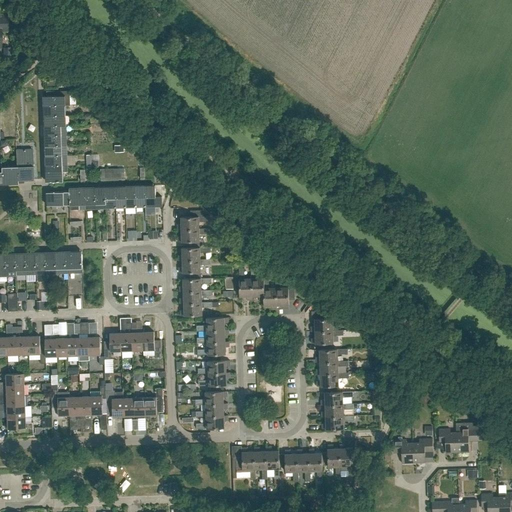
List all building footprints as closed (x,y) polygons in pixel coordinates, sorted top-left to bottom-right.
[(43,95),(44,106),(65,105),(70,105),(70,91),(59,91),(46,91),(47,95),(43,95)] [(44,106),(44,116),(66,115),(65,105),(44,106)] [(66,115),(44,116),(45,126),(66,125),(66,115)] [(45,126),(45,136),(66,135),(66,125),(45,126)] [(66,135),(45,136),(45,146),(67,145),(66,135)] [(45,146),(46,156),(67,155),(67,145),(45,146)] [(32,149),(16,150),(16,166),(17,180),(33,179),(32,149)] [(67,155),(46,156),(46,166),(54,166),(68,165),(67,155)] [(54,172),(46,172),(47,182),(63,182),(63,172),(68,172),(68,165),(54,166),(54,172)] [(1,167),(1,184),(17,183),(17,180),(16,166),(1,167)] [(105,180),(119,180),(121,179),(120,175),(120,172),(120,169),(105,169),(105,173),(105,176),(105,180)] [(136,207),(146,207),(145,185),(135,186),(136,207)] [(162,196),(156,197),(155,185),(145,185),(146,207),(162,206),(162,196)] [(116,208),(115,186),(105,187),(106,208),(116,208)] [(125,186),(115,186),(116,208),(126,208),(125,186)] [(136,207),(135,186),(125,186),(126,208),(136,207)] [(69,188),(70,191),(70,205),(70,210),(79,209),(86,209),(85,187),(69,188)] [(95,187),(85,187),(86,209),(96,209),(95,187)] [(96,209),(106,208),(105,187),(95,187),(96,209)] [(57,210),(57,205),(70,205),(70,191),(47,192),(47,206),(52,205),(52,210),(57,210)] [(192,198),(181,201),(182,209),(194,206),(192,198)] [(178,227),(177,227),(178,230),(181,229),(199,229),(199,228),(199,222),(209,221),(209,216),(203,216),(203,210),(191,210),(191,216),(181,217),(181,224),(178,224),(178,227)] [(200,241),(200,234),(210,233),(210,228),(199,228),(199,229),(181,229),(182,236),(179,236),(179,239),(178,239),(178,242),(182,241),(182,242),(187,242),(200,241)] [(210,247),(200,247),(200,241),(187,242),(187,247),(182,248),(182,255),(179,255),(180,258),(179,258),(179,260),(182,260),(200,259),(200,252),(210,252),(210,247)] [(57,273),(67,273),(66,260),(66,251),(56,252),(57,273)] [(72,251),(72,254),(72,259),(66,260),(67,273),(83,273),(82,251),(72,251)] [(37,274),(47,274),(46,252),(36,253),(37,274)] [(47,274),(57,273),(56,252),(46,252),(47,274)] [(7,275),(17,275),(16,253),(6,254),(7,275)] [(17,275),(27,274),(26,253),(16,253),(17,275)] [(27,274),(37,274),(36,253),(26,253),(27,274)] [(201,265),(211,264),(211,259),(200,259),(182,260),(183,267),(180,267),(180,270),(179,270),(179,272),(183,272),(183,273),(188,272),(201,272),(201,265)] [(239,278),(240,296),(247,296),(247,299),(250,299),(250,300),(252,300),(252,296),(252,278),(245,278),(244,268),(239,268),(239,278)] [(259,296),(259,298),(262,298),(262,299),(264,299),(263,278),(257,278),(256,268),(251,268),(252,278),(252,296),(259,296)] [(181,286),(181,289),(180,289),(180,291),(184,291),(202,290),(201,283),(211,283),(211,278),(201,278),(201,272),(188,272),(188,278),(183,279),(183,286),(181,286)] [(269,287),(269,277),(263,278),(264,299),(264,306),(271,305),(271,308),(274,308),(274,309),(277,309),(277,305),(276,287),(269,287)] [(276,287),(277,305),(283,305),(284,308),(286,308),(286,309),(289,309),(289,305),(289,299),(295,299),(294,287),(281,287),(281,277),(275,277),(276,287)] [(202,302),(202,295),(212,295),(212,290),(202,290),(184,291),(184,298),(181,298),(181,301),(180,301),(180,303),(184,303),(202,302)] [(318,296),(313,302),(323,309),(328,303),(318,296)] [(181,313),(181,315),(184,315),(202,315),(202,307),(212,307),(212,302),(202,302),(184,303),(184,310),(181,310),(182,313),(181,313)] [(18,303),(9,303),(9,311),(18,311),(18,303)] [(337,318),(337,312),(324,312),(324,318),(315,319),(315,326),(312,326),(312,329),(311,329),(311,331),(315,331),(333,330),(333,323),(343,322),(343,318),(337,318)] [(225,317),(207,318),(207,325),(197,325),(197,331),(207,330),(225,330),(225,329),(225,323),(227,323),(227,320),(228,320),(228,317),(225,317)] [(127,333),(121,333),(122,351),(133,350),(132,332),(132,328),(132,322),(127,323),(127,333)] [(79,355),(89,355),(89,337),(84,337),(84,333),(81,333),(81,328),(75,328),(75,333),(78,333),(79,355)] [(207,330),(207,337),(197,338),(197,343),(207,342),(225,342),(225,341),(225,335),(228,335),(228,332),(229,332),(229,329),(225,329),(225,330),(207,330)] [(315,338),(313,338),(313,341),(312,341),(312,343),(315,343),(315,344),(319,343),(332,343),(333,343),(333,335),(343,335),(343,330),(333,330),(315,331),(315,338)] [(133,350),(143,350),(143,332),(132,332),(133,350)] [(155,340),(154,332),(143,332),(143,350),(155,349),(155,357),(161,357),(161,340),(155,340)] [(73,337),(67,338),(68,355),(79,355),(78,333),(75,333),(74,334),(73,336),(73,337)] [(121,333),(110,333),(110,351),(122,351),(121,333)] [(7,337),(8,355),(18,354),(18,336),(7,337)] [(18,354),(29,354),(29,336),(18,336),(18,354)] [(46,355),(45,343),(40,343),(40,336),(29,336),(29,354),(41,353),(41,363),(46,363),(46,356),(46,355)] [(101,354),(100,336),(89,337),(89,355),(101,354)] [(46,355),(46,356),(57,356),(56,338),(45,338),(45,343),(46,355)] [(56,338),(57,356),(68,355),(67,338),(56,338)] [(198,355),(208,354),(208,361),(221,360),(220,354),(226,354),(226,347),(228,347),(228,344),(229,344),(229,341),(225,341),(225,342),(207,342),(208,349),(197,350),(198,355)] [(332,343),(319,343),(320,357),(317,357),(317,359),(316,359),(316,362),(320,362),(338,361),(338,354),(348,354),(348,349),(337,349),(332,349),(332,343)] [(208,361),(208,368),(198,368),(198,374),(208,373),(226,372),(226,365),(229,365),(229,363),(230,363),(230,360),(226,360),(221,360),(208,361)] [(320,362),(320,369),(317,369),(317,371),(316,371),(317,374),(320,374),(338,373),(338,366),(348,366),(348,361),(338,361),(320,362)] [(227,385),(227,377),(229,377),(229,375),(230,375),(230,372),(226,372),(208,373),(209,380),(199,380),(199,386),(209,385),(211,385),(211,391),(223,391),(223,385),(227,385)] [(25,384),(24,373),(6,374),(7,385),(25,384)] [(320,374),(321,381),(318,381),(318,383),(317,383),(317,386),(321,386),(324,386),(337,386),(339,386),(338,378),(349,378),(348,373),(338,373),(320,374)] [(7,396),(25,395),(25,384),(7,385),(7,396)] [(353,391),(343,392),(342,391),(337,392),(337,386),(324,386),(325,399),(322,399),(322,402),(321,402),(321,405),(325,405),(325,404),(343,404),(343,397),(353,396),(353,391)] [(69,392),(58,392),(58,389),(52,389),(52,408),(58,407),(59,415),(70,415),(69,397),(69,392)] [(156,389),(156,397),(145,397),(146,415),(157,415),(157,412),(164,412),(163,399),(162,389),(156,389)] [(115,390),(112,390),(106,391),(106,394),(106,409),(113,408),(113,416),(124,416),(124,398),(123,392),(115,392),(115,390)] [(372,391),(372,403),(382,402),(381,390),(372,391)] [(100,391),(91,391),(91,396),(92,414),(103,413),(102,396),(100,396),(100,391)] [(227,391),(223,391),(211,391),(205,392),(206,399),(195,399),(196,405),(206,404),(224,403),(224,397),(226,396),(226,394),(227,394),(227,391)] [(25,406),(25,395),(7,396),(7,407),(25,406)] [(80,396),(69,397),(70,415),(76,414),(76,416),(78,418),(78,423),(84,423),(84,418),(81,418),(81,414),(80,396)] [(92,414),(91,396),(80,396),(81,414),(92,414)] [(145,397),(134,398),(135,415),(146,415),(145,397)] [(134,398),(124,398),(124,416),(135,415),(134,398)] [(206,411),(196,411),(196,416),(206,416),(224,415),(224,408),(227,408),(227,406),(228,406),(228,403),(224,403),(206,404),(206,411)] [(325,404),(325,405),(325,411),(323,411),(323,414),(322,414),(322,417),(326,417),(326,416),(344,416),(343,409),(353,408),(353,403),(343,404),(325,404)] [(8,417),(26,417),(25,406),(7,407),(8,417)] [(206,416),(206,423),(196,423),(196,429),(207,428),(225,428),(224,421),(227,420),(227,418),(228,418),(228,415),(224,415),(206,416)] [(326,416),(326,417),(326,423),(323,423),(323,426),(322,426),(322,429),(326,429),(344,428),(344,421),(354,420),(354,415),(344,416),(326,416)] [(33,422),(26,423),(26,417),(8,417),(9,435),(33,434),(33,422)] [(45,428),(52,428),(52,418),(43,418),(43,426),(45,428)] [(456,432),(457,432),(457,452),(469,452),(469,441),(477,441),(482,440),(481,425),(473,426),(473,422),(456,422),(456,432)] [(456,432),(450,432),(450,429),(439,429),(439,442),(445,442),(446,452),(457,452),(457,432),(456,432)] [(414,463),(425,462),(425,451),(433,451),(433,438),(419,439),(419,442),(413,443),(414,463)] [(402,452),(402,463),(414,463),(413,443),(407,443),(407,439),(393,440),(393,453),(402,452)] [(353,453),(353,448),(345,448),(345,445),(342,445),(342,444),(340,444),(340,448),(341,466),(348,466),(348,476),(353,476),(353,466),(359,465),(359,453),(353,453)] [(328,448),(328,452),(328,465),(328,466),(336,466),(336,476),(341,476),(341,466),(340,448),(333,448),(333,446),(330,446),(330,445),(328,445),(328,448)] [(266,451),(260,451),(259,448),(257,448),(257,447),(254,447),(254,451),(255,469),(262,469),(262,479),(267,479),(267,469),(266,451)] [(274,468),(274,479),(279,478),(279,468),(279,467),(285,466),(285,454),(279,454),(279,450),(271,450),(271,448),(269,448),(269,447),(266,447),(266,451),(267,469),(274,468)] [(237,470),(250,469),(250,479),(255,479),(255,469),(254,451),(248,451),(247,449),(245,449),(245,448),(242,448),(242,451),(242,452),(242,457),(236,457),(237,470)] [(309,453),(303,453),(302,450),(300,450),(300,449),(297,450),(297,453),(298,471),(305,471),(305,481),(310,481),(310,471),(309,453)] [(312,449),(309,449),(309,453),(310,471),(317,471),(317,481),(322,481),(322,470),(322,465),(328,465),(328,452),(314,453),(314,450),(312,450),(312,449)] [(285,450),(285,454),(285,466),(285,472),(293,471),(293,482),(298,481),(298,471),(297,453),(291,454),(290,451),(288,451),(288,450),(285,450)] [(511,492),(499,493),(499,497),(499,511),(511,511),(511,509),(511,508),(511,492)] [(499,511),(499,497),(493,497),(492,493),(481,494),(482,506),(488,506),(487,511),(499,511)] [(459,511),(459,504),(459,498),(454,498),(454,501),(434,501),(434,511),(459,511)] [(465,500),(465,504),(459,504),(459,511),(477,511),(477,500),(465,500)]
